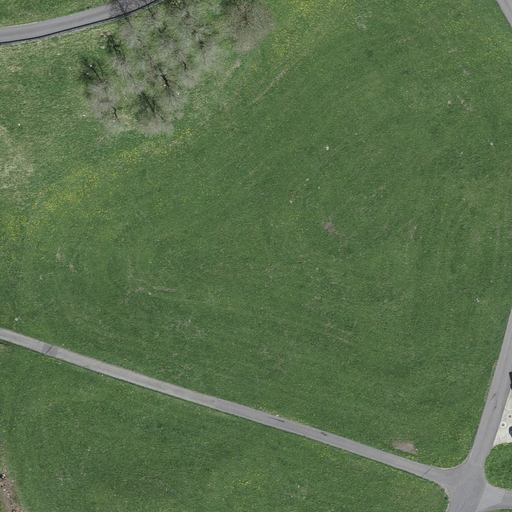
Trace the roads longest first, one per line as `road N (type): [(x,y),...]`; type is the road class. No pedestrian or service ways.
road 1 (track): [(0,332),(472,489)]
road 2 (unclassified): [(511,349),(472,489),(457,511)]
road 3 (unclassified): [(0,36),(142,0)]
